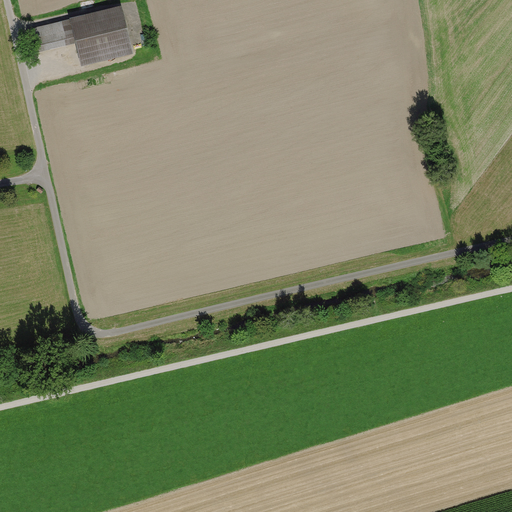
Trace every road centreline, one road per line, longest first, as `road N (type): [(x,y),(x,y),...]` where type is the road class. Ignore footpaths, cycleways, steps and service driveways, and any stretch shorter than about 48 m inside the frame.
road 1 (track): [(511,289),(0,407)]
road 2 (unclassified): [(107,333),(86,328),(77,311),(8,0)]
